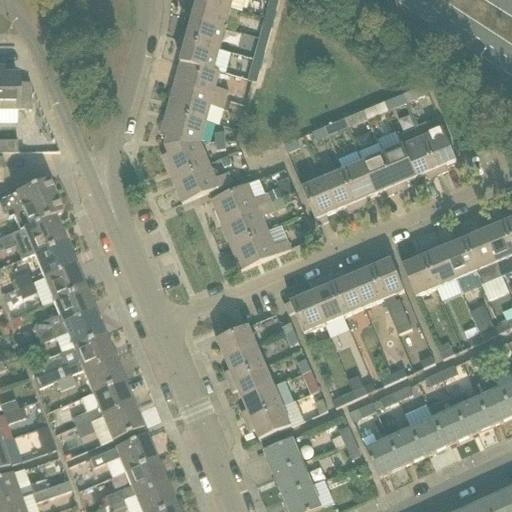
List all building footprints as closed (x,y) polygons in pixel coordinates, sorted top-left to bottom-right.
[(244,15),(247,0),(192,0),(193,1),(231,11),(244,15)] [(280,2),(272,0),(271,0),(266,21),(274,23),(277,14),(280,2)] [(231,11),(193,1),(190,11),(195,13),(193,23),(225,32),(231,11)] [(266,21),(263,30),(260,42),(269,44),(272,32),(274,23),(266,21)] [(237,35),(225,32),(193,23),(190,34),(184,32),(181,41),(220,52),(232,55),(237,35)] [(220,52),(181,41),(178,53),(184,54),(181,67),(213,76),(214,74),(220,52)] [(269,44),(260,42),(255,61),(264,64),(269,44)] [(249,84),(253,85),(258,86),(264,64),(255,61),(249,84)] [(226,106),(227,103),(230,94),(216,91),(220,75),(214,74),(213,76),(181,67),(174,91),(226,106)] [(0,113),(31,114),(31,86),(18,86),(18,78),(3,78),(3,72),(0,72),(0,113)] [(425,89),(416,93),(404,98),(408,106),(429,97),(425,89)] [(226,106),(174,91),(168,116),(206,126),(211,110),(224,114),(226,106)] [(230,94),(227,103),(247,108),(249,99),(230,94)] [(404,98),(393,103),(396,111),(408,106),(404,98)] [(368,122),(380,118),(376,110),(365,114),(368,122)] [(357,127),(368,122),(365,114),(353,119),(357,127)] [(166,148),(201,147),(206,126),(168,116),(161,138),(166,139),(166,148)] [(336,127),(325,131),(329,140),(340,135),(336,127)] [(398,138),(417,181),(427,177),(429,182),(439,178),(423,140),(418,130),(398,138)] [(317,145),(329,140),(325,131),(313,137),(317,145)] [(457,164),(455,160),(443,131),(423,140),(439,178),(449,174),(446,168),(457,164)] [(399,195),(409,191),(407,185),(417,181),(398,138),(397,134),(377,143),(379,146),(399,195)] [(217,146),(225,145),(225,136),(216,137),(217,146)] [(0,143),(0,156),(18,157),(18,144),(0,143)] [(285,149),(288,157),(300,152),(296,144),(285,149)] [(225,145),(217,146),(217,154),(226,154),(225,145)] [(387,193),(389,199),(399,195),(379,146),(359,155),(364,166),(377,198),(387,193)] [(209,168),(201,147),(166,148),(169,157),(163,159),(173,183),(209,168)] [(232,168),(227,159),(221,162),(226,171),(232,168)] [(377,198),(364,166),(344,175),(359,212),(369,207),(367,202),(377,198)] [(173,183),(183,207),(233,186),(229,176),(215,182),(209,168),(173,183)] [(359,212),(344,175),(324,183),(337,215),(347,210),(349,216),(359,212)] [(295,195),(289,181),(278,186),(284,200),(295,195)] [(0,203),(0,224),(12,219),(18,234),(55,219),(62,216),(48,183),(0,203)] [(324,183),(303,192),(319,229),(329,224),(327,219),(337,215),(324,183)] [(255,203),(248,188),(212,203),(222,227),(271,206),(267,197),(255,203)] [(282,200),(278,191),(269,195),(273,204),(282,200)] [(232,250),(268,235),(262,221),(275,216),(271,206),(222,227),(232,250)] [(501,221),(511,247),(511,219),(511,217),(501,221)] [(18,234),(0,241),(0,244),(3,251),(2,251),(3,253),(4,253),(16,249),(22,263),(33,258),(65,245),(55,219),(18,234)] [(483,235),(497,267),(511,260),(511,247),(501,221),(491,225),(494,231),(483,235)] [(300,233),(305,244),(313,240),(309,230),(300,233)] [(461,238),(477,275),(482,289),(503,280),(497,267),(483,235),(473,239),(471,234),(461,238)] [(292,253),(288,243),(274,249),(268,235),(232,250),(242,274),(292,253)] [(443,252),(457,284),(477,275),(461,238),(451,242),(454,247),(443,252)] [(43,281),(75,268),(65,245),(33,258),(43,281)] [(421,255),(437,292),(457,284),(443,252),(434,256),(431,250),(421,255)] [(411,259),(414,264),(403,269),(417,301),(437,292),(421,255),(411,259)] [(384,304),(385,304),(400,339),(413,333),(402,303),(398,304),(396,299),(406,295),(392,263),(381,267),(379,262),(368,266),(384,304)] [(368,266),(359,270),(362,277),(350,282),(363,313),(384,304),(368,266)] [(75,268),(43,281),(52,304),(84,291),(75,268)] [(18,291),(33,285),(29,276),(14,282),(18,291)] [(342,285),(339,279),(326,284),(342,322),(363,313),(350,282),(342,285)] [(322,293),(307,299),(321,331),(326,329),(342,322),(326,284),(319,287),(322,293)] [(37,296),(33,285),(18,291),(18,292),(21,299),(22,302),(37,296)] [(52,304),(59,319),(34,329),(37,338),(94,314),(84,291),(52,304)] [(511,297),(511,295),(497,300),(503,314),(511,310),(511,297)] [(290,318),(296,316),(305,338),(321,331),(307,299),(286,308),(290,318)] [(41,348),(66,337),(72,350),(104,337),(94,314),(37,338),(41,348)] [(494,330),(488,314),(474,320),(480,336),(494,330)] [(283,331),(286,338),(294,334),(292,327),(283,331)] [(258,349),(249,329),(228,339),(226,333),(215,337),(226,363),(258,349)] [(465,335),(469,343),(472,351),(484,346),(480,338),(481,338),(477,330),(465,335)] [(480,338),(484,346),(495,341),(492,333),(481,338),(480,338)] [(294,334),(286,338),(292,350),(300,347),(294,334)] [(113,360),(104,337),(72,350),(72,351),(58,357),(64,369),(34,382),(38,393),(57,385),(72,379),(82,375),(82,374),(113,360)] [(226,363),(231,373),(225,376),(229,386),(266,370),(258,349),(226,363)] [(489,364),(503,357),(500,349),(485,355),(489,364)] [(452,351),(440,356),(444,364),(455,359),(452,351)] [(474,371),(489,364),(485,355),(470,362),(474,371)] [(432,359),(420,365),(424,373),(436,368),(432,359)] [(91,397),(123,384),(113,360),(82,374),(82,375),(91,397)] [(303,378),(311,374),(307,364),(299,367),(303,378)] [(455,369),(441,376),(444,384),(459,377),(455,369)] [(243,403),(275,390),(266,370),(229,386),(233,396),(239,393),(243,403)] [(404,372),(391,378),(394,387),(407,381),(404,372)] [(311,374),(303,378),(309,390),(317,387),(311,374)] [(441,376),(426,382),(430,390),(444,384),(441,376)] [(384,391),(394,387),(391,378),(381,383),(384,391)] [(75,389),(72,379),(57,385),(61,394),(75,389)] [(354,395),(365,390),(359,379),(349,384),(354,395)] [(133,406),(123,384),(91,397),(97,411),(72,422),(75,430),(91,424),(101,420),(133,406)] [(511,386),(502,391),(511,413),(511,386)] [(246,425),(283,410),(275,390),(243,403),(247,413),(242,415),(246,425)] [(354,395),(353,396),(357,404),(368,399),(365,390),(354,395)] [(395,396),(399,405),(413,398),(409,390),(395,396)] [(511,413),(502,391),(479,402),(492,430),(511,421),(511,413)] [(479,402),(472,405),(467,395),(452,402),(470,440),(492,430),(479,402)] [(384,411),(399,405),(395,396),(381,403),(384,411)] [(349,398),(333,405),(336,413),(345,408),(345,409),(352,406),(349,398)] [(429,412),(434,422),(447,451),(470,440),(452,402),(429,412)] [(3,417),(19,411),(16,403),(0,408),(3,417)] [(286,408),(294,427),(304,423),(297,404),(286,408)] [(324,404),(316,407),(321,419),(329,415),(324,404)] [(143,431),(133,406),(101,420),(91,424),(95,435),(101,449),(143,431)] [(374,406),(359,412),(359,413),(350,417),(354,426),(378,415),(374,406)] [(256,433),(260,443),(260,444),(292,431),(283,410),(246,425),(250,435),(256,433)] [(23,423),(19,411),(3,417),(7,428),(23,423)] [(434,422),(412,432),(425,461),(447,451),(434,422)] [(91,424),(75,430),(80,441),(95,435),(91,424)] [(57,454),(48,429),(36,434),(42,449),(40,449),(44,458),(57,454)] [(345,448),(354,445),(347,431),(339,434),(345,448)] [(425,461),(412,432),(389,443),(402,471),(425,461)] [(156,462),(146,439),(114,452),(124,475),(156,462)] [(265,455),(266,456),(275,478),(303,466),(293,443),(265,455)] [(367,453),(380,481),(402,471),(389,443),(367,453)] [(0,445),(0,473),(9,470),(0,445)] [(354,445),(345,448),(352,463),(360,459),(354,445)] [(166,485),(156,462),(124,475),(130,490),(105,500),(109,509),(123,503),(134,499),(166,485)] [(313,489),(303,466),(275,478),(284,501),(313,489)] [(364,467),(355,471),(362,485),(370,482),(364,467)] [(12,477),(0,481),(0,508),(32,497),(47,491),(44,482),(17,491),(12,477)] [(47,491),(32,497),(36,507),(72,494),(69,485),(47,492),(47,491)] [(139,511),(166,511),(175,508),(166,485),(134,499),(139,511)] [(289,511),(322,511),(313,489),(284,501),(289,511)] [(488,511),(511,511),(511,502),(508,494),(486,505),(488,511)] [(0,508),(0,511),(37,511),(36,507),(32,497),(0,508)] [(123,503),(109,509),(109,511),(127,511),(123,503)]
